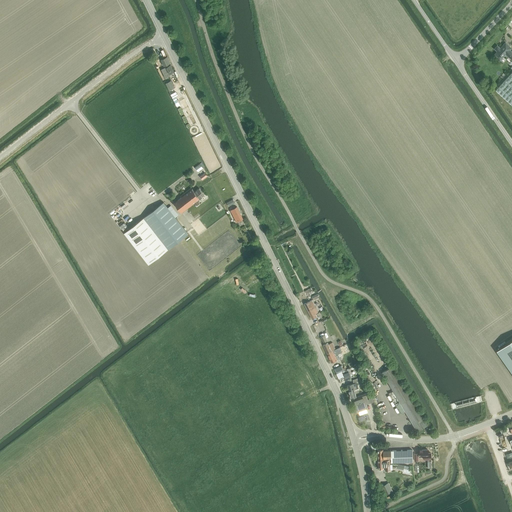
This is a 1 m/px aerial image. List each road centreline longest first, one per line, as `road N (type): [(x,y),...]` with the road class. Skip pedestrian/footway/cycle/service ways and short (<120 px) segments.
road 1 (tertiary): [(354,443),(164,37)]
road 2 (unclassified): [(0,156),(164,37)]
road 3 (tertiary): [(354,443),(452,437),(488,424)]
